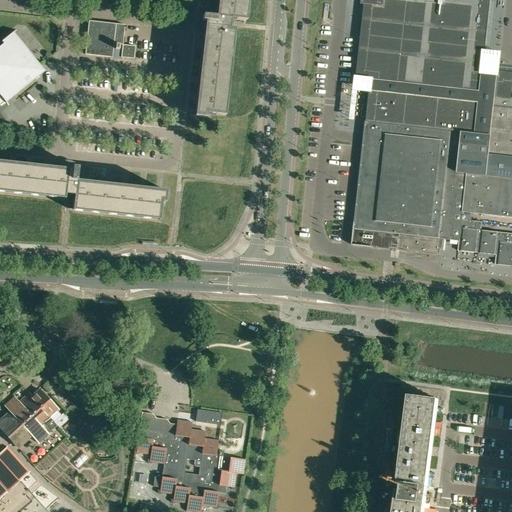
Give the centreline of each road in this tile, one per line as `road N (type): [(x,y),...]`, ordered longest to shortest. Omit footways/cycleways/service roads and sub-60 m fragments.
road 1 (secondary): [(0,277),(265,291)]
road 2 (residential): [(58,156),(175,168),(189,22)]
road 3 (secondary): [(257,270),(0,257)]
road 4 (secondary): [(265,291),(511,322)]
road 5 (secondary): [(511,302),(278,272)]
road 6 (tertiary): [(275,61),(257,270)]
road 7 (tertiary): [(278,272),(294,75)]
road 8 (residential): [(58,156),(73,11)]
road 9 (residential): [(511,437),(451,430),(441,511)]
